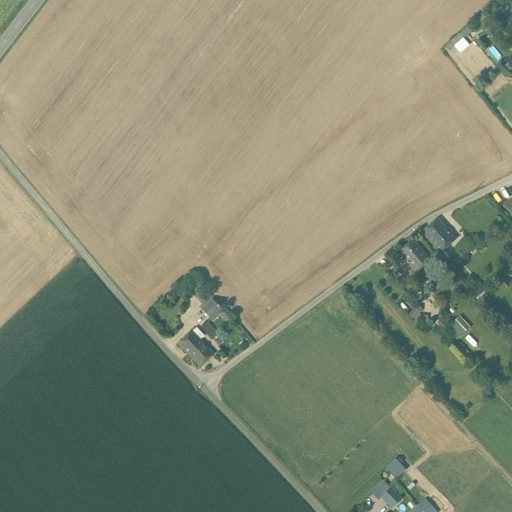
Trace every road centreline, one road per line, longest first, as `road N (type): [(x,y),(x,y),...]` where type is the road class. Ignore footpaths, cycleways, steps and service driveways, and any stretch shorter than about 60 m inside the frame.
road 1 (unclassified): [(511,177),(419,224),(199,386)]
road 2 (unclassified): [(199,386),(0,151)]
road 3 (unclassified): [(321,511),(199,386)]
